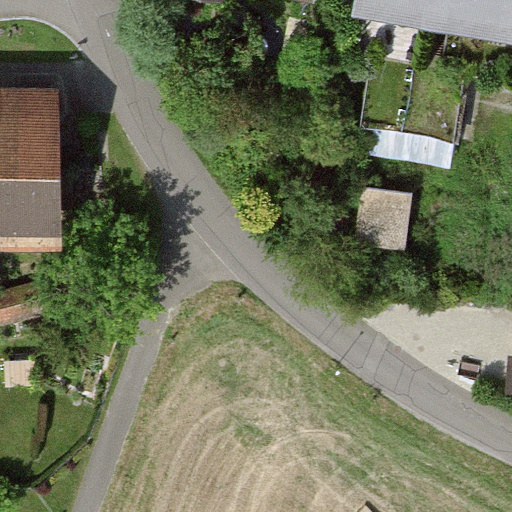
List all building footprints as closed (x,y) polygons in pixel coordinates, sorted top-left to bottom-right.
[(511,0),(343,0),(342,6),(511,39),(511,0)] [(466,72),(372,58),(361,128),(456,143),(466,72)] [(0,215),(53,216),(54,107),(0,106),(0,215)] [(409,197),(365,192),(360,238),(403,243),(409,197)] [(0,317),(50,305),(45,286),(0,296),(0,317)]
